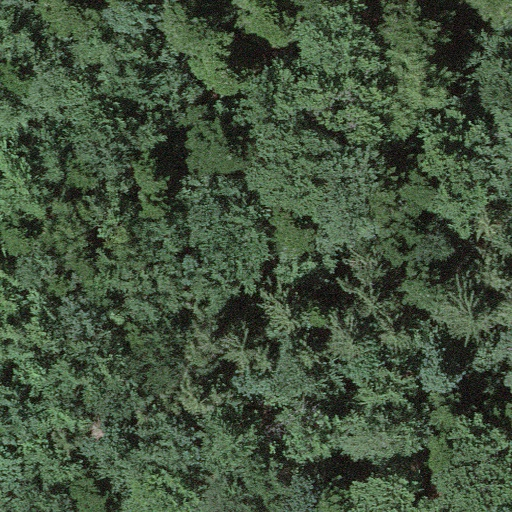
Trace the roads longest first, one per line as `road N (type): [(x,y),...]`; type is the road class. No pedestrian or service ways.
road 1 (track): [(511,302),(254,385),(0,446)]
road 2 (track): [(157,0),(0,185)]
